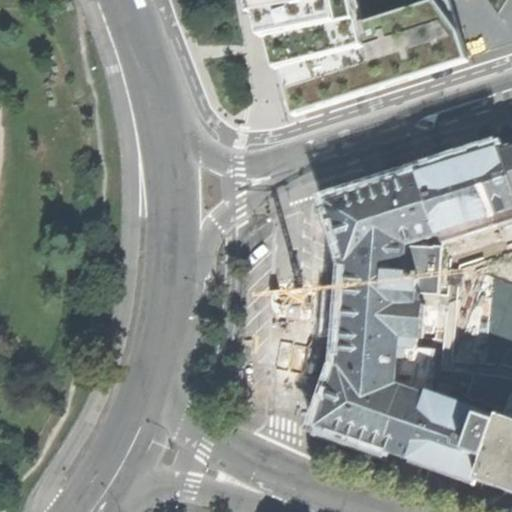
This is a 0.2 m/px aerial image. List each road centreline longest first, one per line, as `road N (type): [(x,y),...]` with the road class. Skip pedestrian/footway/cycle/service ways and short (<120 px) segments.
road 1 (residential): [(291,170),(284,427),(267,477)]
road 2 (residential): [(511,99),(291,170)]
road 3 (primary): [(167,314),(174,245),(160,107)]
road 4 (unclassified): [(167,314),(217,224),(291,170)]
road 5 (primary): [(267,477),(175,403),(156,364)]
road 6 (primary): [(107,493),(150,480),(259,499)]
road 7 (unclassified): [(291,170),(229,163),(160,107)]
road 8 (primary): [(107,493),(156,364)]
